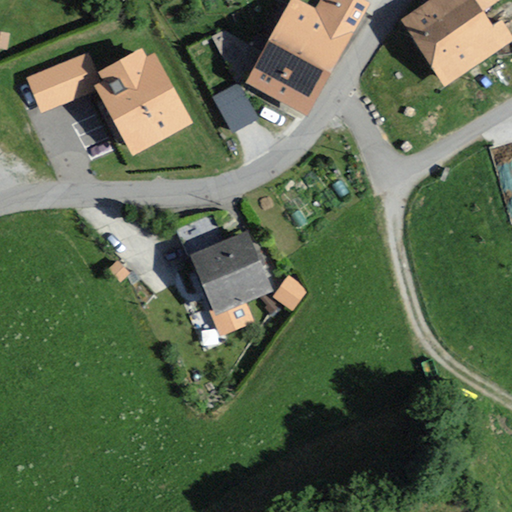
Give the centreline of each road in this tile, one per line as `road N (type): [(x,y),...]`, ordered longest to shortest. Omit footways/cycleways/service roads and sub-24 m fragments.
road 1 (residential): [(337,94),(285,156),(241,181),(0,202)]
road 2 (track): [(395,171),(400,260),(425,334),(446,362),(511,401)]
road 3 (residential): [(337,94),(395,171),(426,162),(511,107)]
